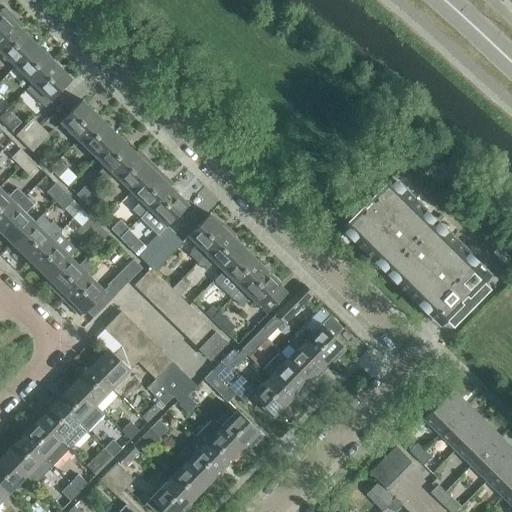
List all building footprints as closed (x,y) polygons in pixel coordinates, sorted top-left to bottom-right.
[(0,45),(18,27),(0,10),(0,9),(0,45)] [(0,52),(14,66),(36,44),(18,27),(0,45),(0,52)] [(32,84),(54,62),(36,44),(14,66),(32,84)] [(32,84),(50,101),(71,79),(54,62),(32,84)] [(60,122),(78,140),(99,118),(81,100),(60,122)] [(23,144),(41,126),(32,118),(15,136),(23,144)] [(117,135),(99,118),(78,140),(96,157),(117,135)] [(32,152),(49,135),(41,126),(23,144),(32,152)] [(96,175),(105,183),(135,152),(117,135),(96,157),(105,166),(96,175)] [(20,166),(29,157),(20,149),(11,158),(20,166)] [(142,159),(135,152),(105,183),(112,190),(121,182),(131,192),(155,167),(145,157),(143,158),(142,159)] [(28,175),(37,166),(29,157),(20,166),(28,175)] [(58,177),(67,168),(58,160),(49,169),(58,177)] [(132,209),(140,218),(170,187),(163,180),(165,178),(165,176),(155,167),(131,192),(140,201),(132,209)] [(460,302),(470,311),(491,290),(481,280),(489,273),(392,177),(370,199),(370,200),(364,206),(363,206),(341,229),(438,324),(460,302)] [(55,201),(64,192),(55,183),(46,192),(55,201)] [(84,204),(93,195),(84,186),(75,195),(84,204)] [(157,217),(166,225),(137,255),(145,263),(174,234),(166,226),(188,205),(170,187),(140,218),(149,226),(157,217)] [(8,197),(0,188),(0,221),(25,196),(16,188),(8,197)] [(64,209),(72,200),(64,192),(55,201),(64,209)] [(93,212),(102,203),(93,195),(84,204),(93,212)] [(0,221),(0,231),(13,244),(34,222),(25,213),(33,204),(25,196),(0,221)] [(197,246),(189,254),(197,262),(227,232),(209,214),(187,236),(197,246)] [(90,236),(99,226),(90,218),(81,227),(90,236)] [(36,220),(34,222),(13,244),(30,261),(59,232),(60,231),(51,222),(45,229),(36,220)] [(119,238),(128,229),(119,220),(110,229),(119,238)] [(99,244),(108,235),(99,226),(90,236),(99,244)] [(48,279),(69,257),(76,250),(59,232),(30,261),(48,279)] [(244,249),(227,232),(197,262),(205,271),(214,262),(223,271),(244,249)] [(154,272),(158,267),(183,242),(174,234),(145,263),(150,268),(154,272)] [(262,266),(244,249),(223,271),(234,281),(224,291),(232,298),(262,266)] [(65,296),(87,274),(95,266),(88,259),(80,267),(69,257),(48,279),(45,282),(55,292),(58,289),(65,296)] [(116,294),(141,268),(132,259),(103,290),(87,274),(65,296),(72,303),(69,306),(80,316),(82,313),(83,313),(85,311),(93,318),(116,294)] [(250,297),(259,306),(267,314),(287,293),(279,285),(280,284),(262,266),(232,298),(241,307),(250,297)] [(158,276),(154,272),(150,268),(133,285),(141,293),(158,276)] [(158,276),(141,293),(150,301),(166,284),(158,276)] [(179,296),(183,292),(188,287),(181,280),(172,289),(175,292),(179,296)] [(150,301),(158,309),(175,292),(172,289),(166,284),(150,301)] [(284,323),(301,305),(313,294),(304,285),(275,314),(284,323)] [(175,292),(158,309),(166,317),(183,300),(179,296),(175,292)] [(183,300),(166,317),(174,325),(191,308),(183,300)] [(174,325),(182,333),(199,316),(191,308),(174,325)] [(103,328),(109,334),(114,338),(118,343),(135,326),(120,311),(103,328)] [(265,342),(273,333),(284,323),(275,314),(256,333),(265,342)] [(343,328),(329,315),(311,334),(302,325),(293,336),(301,344),(323,365),(332,356),(335,359),(344,350),(341,347),(343,345),(334,337),(343,328)] [(199,316),(182,333),(191,341),(207,324),(199,316)] [(199,350),(215,333),(216,332),(207,324),(191,341),(199,350)] [(124,349),(127,352),(143,334),(135,326),(118,343),(124,349)] [(199,350),(209,360),(225,344),(215,333),(199,350)] [(256,350),(265,342),(256,333),(248,342),(256,350)] [(143,334),(127,352),(135,360),(152,343),(143,334)] [(323,365),(301,344),(293,336),(287,341),(295,350),(285,361),(306,382),(309,380),(312,383),(320,375),(317,372),(323,365)] [(135,360),(137,362),(144,368),(161,351),(152,343),(135,360)] [(137,362),(135,360),(127,352),(124,349),(116,357),(107,348),(90,366),(112,387),(111,388),(121,398),(129,391),(118,381),(137,362)] [(144,368),(154,378),(170,361),(161,351),(144,368)] [(154,378),(155,379),(162,386),(179,369),(170,361),(154,378)] [(261,371),(290,399),(306,382),(285,361),(276,370),(269,363),(261,371)] [(220,362),(216,366),(211,371),(235,394),(245,403),(252,396),(273,417),(290,399),(261,371),(252,380),(259,387),(255,391),(239,376),(236,378),(220,362)] [(90,366),(73,384),(95,405),(111,388),(112,387),(90,366)] [(162,386),(171,395),(188,377),(179,369),(162,386)] [(227,403),(235,394),(211,371),(203,379),(227,403)] [(171,395),(173,396),(179,403),(186,396),(196,386),(188,377),(171,395)] [(164,405),(173,396),(171,395),(162,386),(155,379),(146,388),(164,405)] [(73,384),(55,401),(77,423),(95,405),(73,384)] [(441,433),(469,405),(452,389),(424,417),(441,433)] [(187,414),(196,405),(186,396),(179,403),(178,405),(187,414)] [(86,431),(77,423),(55,401),(48,409),(45,406),(35,416),(38,419),(69,449),(86,431)] [(154,404),(141,417),(146,423),(159,409),(154,404)] [(457,449),(485,421),(469,405),(441,433),(457,449)] [(237,410),(219,428),(241,449),(248,442),(250,444),(252,443),(258,437),(258,435),(257,433),(258,431),(237,410)] [(21,437),(43,458),(51,467),(69,449),(38,419),(21,437)] [(158,438),(167,428),(158,420),(149,429),(158,438)] [(241,449),(219,428),(212,421),(195,438),(224,467),(241,449)] [(485,421),(457,449),(474,465),(502,437),(485,421)] [(130,440),(139,431),(129,422),(121,431),(130,440)] [(150,446),(158,438),(149,429),(141,437),(150,446)] [(4,454),(25,476),(34,484),(51,467),(43,458),(21,437),(4,454)] [(511,447),(502,437),(474,465),(490,481),(511,459),(511,447)] [(184,463),(206,485),(224,467),(195,438),(177,456),(184,463)] [(113,457),(121,449),(112,440),(104,449),(113,457)] [(417,458),(424,450),(417,443),(409,450),(417,458)] [(125,466),(138,452),(132,446),(118,460),(125,466)] [(387,454),(406,472),(414,464),(396,446),(387,454)] [(104,466),(113,457),(104,449),(95,457),(104,466)] [(424,464),(431,457),(424,450),(417,458),(424,464)] [(4,454),(0,457),(0,485),(8,493),(25,476),(4,454)] [(379,463),(397,481),(406,472),(387,454),(379,463)] [(511,491),(511,459),(490,481),(506,498),(511,491)] [(125,489),(133,480),(116,463),(107,471),(125,489)] [(189,502),(206,485),(184,463),(167,481),(189,502)] [(388,490),(397,481),(379,463),(370,472),(388,490)] [(117,497),(125,489),(107,471),(99,480),(117,497)] [(78,493),(87,484),(78,475),(69,484),(78,493)] [(183,511),(182,510),(189,502),(167,481),(145,503),(154,511),(162,511),(163,511),(183,511)] [(70,501),(78,493),(69,484),(61,492),(70,501)] [(438,499),(445,491),(438,484),(431,492),(438,499)] [(0,501),(8,493),(0,485),(0,501)] [(445,506),(452,498),(445,491),(438,499),(445,506)] [(395,511),(402,504),(395,497),(388,505),(395,511)]
